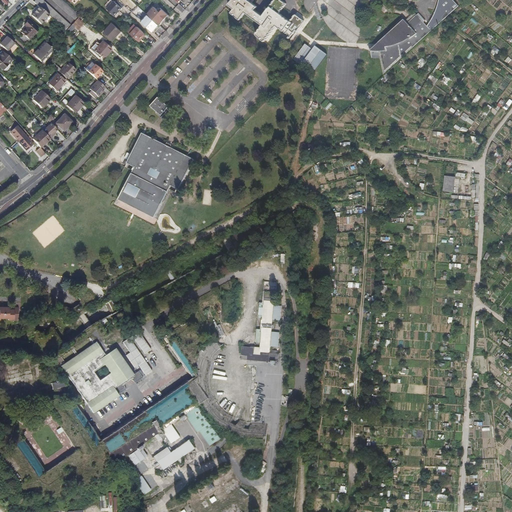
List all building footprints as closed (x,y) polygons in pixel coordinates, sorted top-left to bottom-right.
[(42,0),(35,0),(34,1),(39,6),(49,15),(65,30),(70,26),(42,0)] [(80,15),(63,0),(53,0),(75,20),(80,15)] [(309,0),(305,6),(306,8),(308,10),(310,12),(313,7),(317,3),(318,0),(309,0)] [(430,21),(426,26),(425,27),(423,24),(424,24),(423,22),(416,15),(407,23),(402,17),(383,34),(384,37),(377,44),(370,43),(369,51),(380,52),(384,73),(438,24),(458,6),(452,0),(438,0),(438,3),(435,12),(430,21)] [(107,9),(116,16),(122,8),(114,1),(107,9)] [(140,23),(153,34),(168,15),(156,4),(140,23)] [(49,15),(39,6),(32,15),(41,24),(49,15)] [(143,11),(136,17),(141,22),(147,15),(143,11)] [(418,13),(416,15),(423,22),(425,21),(418,13)] [(70,33),(74,29),(77,31),(84,24),(77,18),(67,30),(70,33)] [(38,29),(28,20),(24,24),(26,27),(21,32),(29,39),(38,29)] [(104,32),(113,41),(121,32),(112,23),(104,32)] [(79,32),(85,37),(90,32),(85,27),(79,32)] [(138,27),(131,34),(139,41),(145,34),(138,27)] [(14,43),(7,36),(0,43),(7,50),(14,43)] [(53,50),(44,42),(33,55),(41,62),(53,50)] [(95,52),(103,60),(112,51),(103,43),(95,52)] [(316,70),(327,54),(315,46),(313,49),(304,43),(294,60),(303,66),(305,63),(316,70)] [(495,56),(500,50),(495,47),(491,53),(495,56)] [(12,60),(3,52),(0,55),(0,66),(3,70),(12,60)] [(417,63),(422,67),(427,62),(422,58),(417,63)] [(92,61),(85,68),(88,72),(96,65),(92,61)] [(68,63),(59,73),(66,79),(69,76),(70,77),(76,70),(68,63)] [(96,65),(88,72),(96,79),(102,71),(96,65)] [(102,71),(96,79),(97,80),(100,77),(101,77),(105,73),(102,71)] [(56,91),(65,82),(57,75),(49,84),(56,91)] [(434,86),(438,79),(431,75),(427,81),(434,86)] [(103,90),(105,88),(98,81),(90,90),(91,91),(90,94),(95,98),(97,96),(98,98),(104,92),(103,90)] [(414,82),(412,85),(419,90),(421,86),(414,82)] [(41,91),(40,89),(32,98),(42,108),(50,99),(42,91),(41,91)] [(155,101),(159,96),(158,96),(149,106),(160,116),(162,113),(164,114),(161,118),(167,123),(174,115),(168,108),(170,106),(164,101),(160,106),(155,101)] [(164,101),(159,96),(155,101),(160,106),(164,101)] [(68,106),(76,113),(84,104),(76,97),(68,106)] [(439,111),(441,107),(428,99),(426,103),(439,111)] [(469,117),(464,113),(460,118),(465,122),(469,117)] [(55,123),(63,131),(71,122),(63,115),(55,123)] [(51,123),(42,130),(48,138),(54,132),(57,130),(51,123)] [(26,151),(33,144),(17,126),(10,132),(26,151)] [(33,139),(40,148),(49,139),(48,138),(42,130),(40,132),(33,139)] [(136,209),(154,217),(171,184),(180,189),(195,158),(170,147),(169,146),(141,132),(127,163),(134,166),(118,200),(136,209)] [(36,152),(40,157),(45,154),(40,148),(36,152)] [(103,154),(98,159),(100,162),(106,157),(103,154)] [(317,165),(313,167),(318,174),(321,172),(317,165)] [(106,167),(100,171),(104,175),(109,170),(106,167)] [(454,192),(455,176),(444,175),(443,191),(454,192)] [(89,185),(87,189),(108,198),(110,195),(89,185)] [(10,230),(12,233),(52,204),(50,201),(10,230)] [(109,209),(128,218),(130,214),(111,205),(109,209)] [(50,212),(15,238),(20,245),(33,235),(31,232),(52,215),(50,212)] [(147,228),(149,224),(135,218),(134,222),(147,228)] [(268,229),(263,220),(234,235),(239,244),(268,229)] [(47,251),(69,234),(66,230),(45,247),(47,251)] [(233,248),(227,237),(222,240),(228,251),(233,248)] [(180,278),(174,267),(165,271),(171,282),(180,278)] [(262,305),(265,305),(274,306),(274,302),(276,302),(277,292),(263,291),(262,305)] [(233,320),(234,321),(236,294),(225,293),(224,298),(222,320),(230,320),(230,321),(233,321),(233,320)] [(122,309),(116,298),(106,303),(112,314),(122,309)] [(97,306),(92,300),(78,309),(63,320),(64,322),(65,321),(66,324),(67,326),(69,325),(69,324),(71,323),(71,324),(72,323),(76,320),(78,320),(77,319),(81,316),(81,315),(82,315),(83,314),(84,314),(86,313),(88,312),(87,312),(91,309),(92,309),(97,306)] [(265,305),(264,318),(272,319),(274,306),(265,305)] [(0,316),(8,317),(8,318),(18,319),(18,313),(14,313),(14,309),(9,309),(9,306),(0,306),(0,316)] [(51,319),(58,326),(63,321),(55,315),(51,319)] [(100,320),(106,334),(116,330),(109,316),(100,320)] [(272,319),(264,318),(261,318),(260,332),(263,332),(261,348),(242,346),(241,356),(243,356),(243,355),(248,356),(248,360),(272,362),(272,360),(277,361),(280,360),(280,352),(278,351),(270,350),(272,329),(274,328),(274,323),(272,323),(272,319)] [(168,344),(183,365),(198,355),(204,350),(186,322),(162,338),(166,346),(168,344)] [(87,329),(96,342),(123,383),(126,381),(130,379),(111,351),(94,324),(90,326),(87,329)] [(225,335),(220,325),(215,327),(220,337),(225,335)] [(59,350),(65,344),(54,330),(54,328),(51,328),(50,330),(48,331),(42,332),(39,332),(39,331),(36,331),(36,335),(34,353),(43,355),(59,350)] [(138,333),(132,337),(145,353),(150,349),(138,333)] [(129,353),(126,355),(134,368),(138,365),(145,375),(151,372),(130,337),(122,342),(129,353)] [(266,439),(268,425),(251,424),(249,429),(244,428),(245,421),(240,420),(236,425),(233,424),(230,423),(233,417),(224,410),(218,402),(215,398),(210,382),(211,370),(216,357),(222,351),(220,347),(218,343),(217,342),(215,341),(212,344),(204,350),(199,355),(197,358),(194,371),(198,371),(196,382),(202,390),(208,399),(202,404),(219,425),(230,430),(237,434),(266,439)] [(123,383),(96,342),(60,366),(93,413),(118,396),(117,395),(125,390),(123,383)] [(115,349),(111,351),(130,379),(135,383),(143,378),(138,371),(133,375),(115,349)] [(153,366),(159,362),(152,352),(146,357),(153,366)] [(99,440),(112,464),(123,456),(135,448),(136,449),(137,450),(140,450),(140,449),(141,448),(140,444),(157,432),(165,443),(169,440),(171,442),(179,436),(171,424),(179,417),(181,419),(183,419),(185,418),(185,415),(185,414),(186,413),(188,416),(187,417),(197,432),(200,431),(209,445),(220,437),(198,405),(201,403),(207,398),(195,381),(196,371),(193,371),(195,361),(185,369),(190,377),(125,422),(99,440)] [(142,379),(146,386),(157,380),(153,373),(142,379)] [(52,390),(65,387),(64,381),(60,381),(59,378),(60,378),(58,377),(57,377),(55,377),(54,378),(53,379),(53,381),(54,383),(51,384),(52,390)] [(87,411),(83,414),(86,420),(91,417),(87,411)] [(89,421),(91,427),(98,424),(95,418),(89,421)] [(172,452),(168,447),(155,456),(159,461),(158,462),(164,470),(173,464),(172,462),(177,459),(180,464),(184,461),(181,456),(185,453),(187,455),(196,448),(190,439),(172,452)] [(143,460),(136,450),(128,456),(135,465),(143,460)] [(254,477),(263,475),(266,468),(265,466),(261,464),(260,454),(251,453),(242,469),(248,477),(254,477)] [(143,461),(136,465),(140,474),(148,470),(143,461)] [(8,469),(11,475),(20,471),(17,465),(10,468),(8,469)] [(135,481),(144,495),(150,491),(133,466),(131,468),(138,478),(135,481)]
